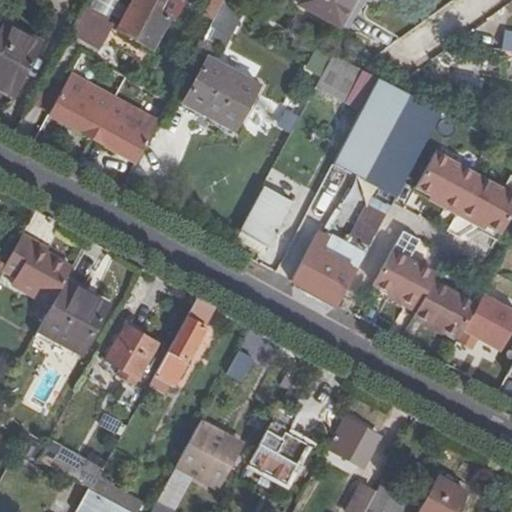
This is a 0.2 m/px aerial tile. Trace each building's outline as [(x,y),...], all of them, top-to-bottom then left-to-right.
[(106,19),(114,0),(92,0),(89,8),(84,5),(69,39),(105,55),(112,40),(105,36),(112,22),(106,19)] [(156,12),(161,0),(133,0),(117,31),(150,49),(166,17),(156,12)] [(347,36),(355,40),(377,0),(318,0),(312,11),(350,32),(347,36)] [(0,78),(18,89),(44,40),(5,18),(0,28),(0,78)] [(228,47),(231,27),(210,24),(207,44),(228,47)] [(511,34),(504,33),(501,51),(511,53),(511,34)] [(372,60),(419,61),(419,43),(372,42),(372,60)] [(183,104),(233,131),(257,88),(206,60),(183,104)] [(336,78),(352,87),(361,69),(345,61),(336,78)] [(344,102),(360,111),(376,78),(364,71),(361,69),(352,87),(344,102)] [(68,71),(44,118),(134,165),(158,118),(68,71)] [(0,84),(15,92),(18,89),(0,78),(0,84)] [(333,162),(395,196),(441,113),(425,105),(392,87),(376,78),(360,111),(333,162)] [(392,87),(425,105),(429,97),(416,91),(418,86),(400,82),(392,87)] [(437,150),(435,155),(445,161),(447,156),(437,150)] [(414,189),(457,212),(476,178),(445,161),(435,155),(433,154),(414,189)] [(457,212),(499,234),(511,210),(511,197),(505,194),(476,178),(457,212)] [(412,192),(455,216),(457,212),(414,189),(412,192)] [(263,247),(267,249),(291,205),(263,190),(239,234),(240,234),(236,241),(259,254),(263,247)] [(290,282),(335,306),(384,216),(366,205),(343,247),(320,234),(315,235),(290,282)] [(497,238),(499,234),(457,212),(455,216),(497,238)] [(34,244),(20,237),(0,272),(0,295),(2,296),(0,299),(0,304),(40,326),(63,283),(70,271),(31,249),(34,244)] [(407,305),(421,280),(425,273),(381,249),(363,281),(407,305)] [(453,347),(453,348),(487,367),(503,339),(483,328),(497,301),(510,308),(511,304),(511,286),(492,275),(474,309),(457,341),(453,347)] [(457,341),(474,309),(421,280),(407,305),(404,311),(457,341)] [(360,287),(404,311),(407,305),(363,281),(360,287)] [(63,283),(40,326),(37,331),(80,354),(106,306),(63,283)] [(213,308),(195,298),(153,377),(172,387),(213,308)] [(400,318),(453,347),(457,341),(404,311),(400,318)] [(125,327),(106,360),(120,369),(136,377),(154,344),(125,327)] [(252,352),(241,346),(229,368),(240,375),(252,352)] [(120,369),(106,360),(103,366),(117,375),(120,369)] [(120,369),(117,375),(133,384),(136,377),(120,369)] [(348,427),(340,423),(326,448),(361,468),(377,438),(350,424),(348,427)] [(240,447),(198,424),(176,465),(204,481),(211,467),(225,475),(240,447)] [(307,445),(269,425),(258,445),(290,463),(287,467),(292,469),(294,465),(295,465),(307,445)] [(102,472),(47,442),(36,462),(86,489),(91,492),(97,481),(102,472)] [(10,462),(14,456),(10,453),(6,459),(10,462)] [(454,511),(464,494),(435,478),(417,511),(454,511)] [(135,511),(140,504),(97,481),(91,492),(127,511),(135,511)] [(363,511),(364,511),(373,494),(359,486),(344,511),(363,511)]
